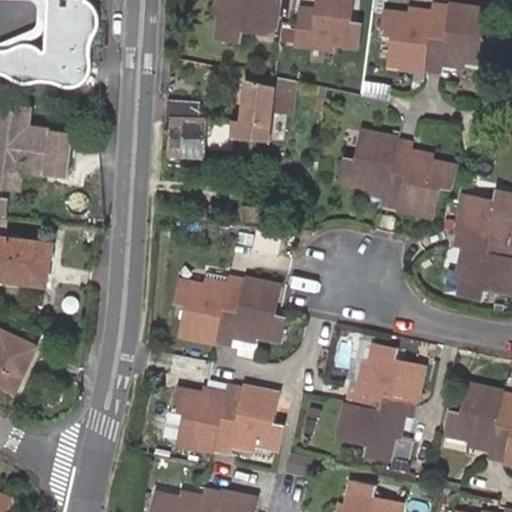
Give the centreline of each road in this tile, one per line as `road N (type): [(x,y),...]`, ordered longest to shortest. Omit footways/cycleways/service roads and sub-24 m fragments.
road 1 (tertiary): [(93,469),(121,328),(143,0)]
road 2 (residential): [(352,276),(408,314),(511,334)]
